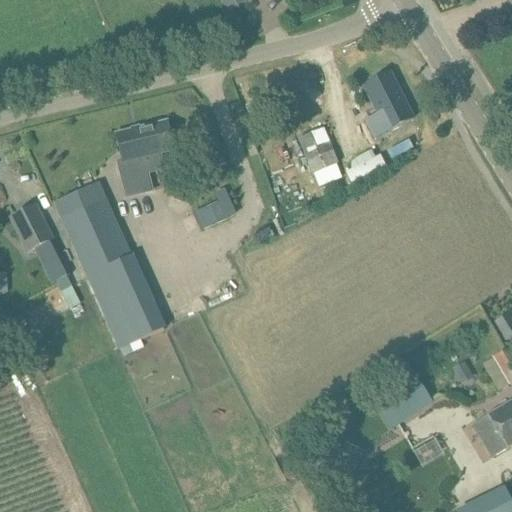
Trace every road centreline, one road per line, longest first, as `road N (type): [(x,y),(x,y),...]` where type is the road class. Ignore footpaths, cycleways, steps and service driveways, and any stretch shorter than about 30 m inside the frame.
road 1 (unclassified): [(0,118),(371,21)]
road 2 (tertiary): [(511,178),(403,2)]
